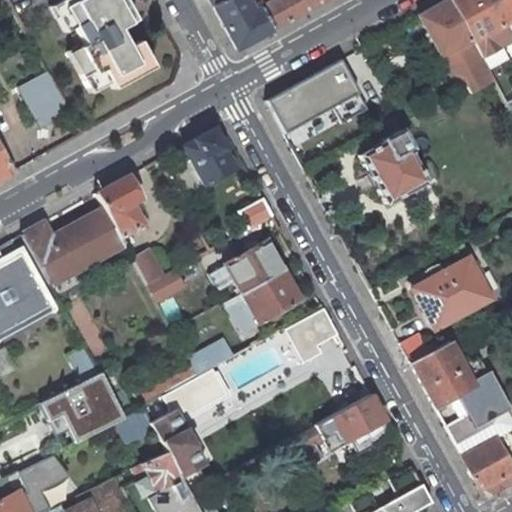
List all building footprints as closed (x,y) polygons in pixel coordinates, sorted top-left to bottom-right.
[(118,38),(100,36),(80,0),(61,0),(50,7),(64,32),(73,27),(77,33),(83,44),(77,48),(68,53),(90,94),(110,83),(113,89),(153,67),(138,41),(127,47),(121,36),(118,38)] [(134,21),(122,0),(80,0),(100,36),(118,38),(121,36),(117,30),(134,21)] [(207,0),(235,49),(270,30),(258,9),(256,4),(249,8),(244,0),(207,0)] [(324,0),(274,0),(258,9),(270,30),(324,0)] [(458,91),(467,86),(471,93),(492,81),(447,0),(446,0),(427,11),(417,16),(458,91)] [(511,0),(447,0),(492,81),(504,104),(511,99),(511,0)] [(72,38),(77,48),(83,44),(77,33),(71,37),(72,38)] [(338,60),(264,101),(281,133),(329,106),(338,122),(365,108),(338,60)] [(48,123),(68,112),(48,75),(18,92),(34,120),(48,123)] [(210,130),(181,146),(188,160),(201,183),(231,167),(210,130)] [(381,142),(357,155),(384,204),(424,182),(434,176),(427,163),(416,169),(406,150),(408,148),(398,130),(380,140),(381,142)] [(0,179),(11,173),(10,171),(0,152),(0,179)] [(201,183),(188,160),(165,172),(180,201),(204,188),(201,183)] [(124,177),(94,194),(102,208),(122,244),(124,247),(133,242),(127,232),(141,224),(130,203),(136,199),(124,177)] [(261,198),(235,212),(245,229),(270,215),(261,198)] [(41,223),(20,235),(48,285),(122,244),(102,208),(49,238),(41,223)] [(280,270),(267,247),(276,242),(283,238),(270,215),(245,229),(235,235),(244,251),(221,264),(238,294),(280,270)] [(10,240),(0,245),(0,334),(48,308),(10,240)] [(149,253),(132,262),(145,285),(161,276),(149,253)] [(465,259),(410,289),(432,328),(487,298),(465,259)] [(161,276),(145,285),(153,302),(181,286),(172,270),(161,276)] [(245,306),(255,323),(297,299),(280,270),(238,294),(224,301),(231,314),(245,306)] [(324,309),(280,328),(295,363),(339,345),(324,309)] [(194,376),(249,346),(240,330),(208,348),(186,361),(189,366),(194,376)] [(447,400),(472,387),(461,367),(448,343),(409,364),(433,408),(440,404),(447,400)] [(80,381),(98,372),(84,344),(66,353),(80,381)] [(505,411),(476,359),(461,367),(472,387),(447,400),(457,419),(443,426),(447,433),(453,444),(492,423),(490,419),(505,411)] [(189,366),(135,396),(141,405),(162,393),(183,382),(194,376),(189,366)] [(80,381),(37,403),(46,421),(58,415),(72,443),(113,422),(122,418),(98,372),(80,381)] [(162,393),(141,405),(140,406),(141,409),(122,418),(113,422),(125,443),(152,428),(165,452),(179,478),(203,465),(201,462),(212,456),(185,407),(174,413),(170,406),(169,407),(162,393)] [(369,395),(279,445),(294,473),(320,457),(312,443),(320,439),(324,447),(355,430),(376,419),(381,416),(369,395)] [(492,423),(453,444),(461,458),(472,452),(494,439),(511,429),(511,423),(505,411),(490,419),(492,423)] [(376,419),(355,430),(365,449),(386,437),(376,419)] [(472,452),(461,458),(479,490),(489,495),(511,482),(511,471),(494,439),(472,452)] [(197,511),(194,505),(189,495),(179,478),(165,452),(139,464),(112,478),(124,500),(130,511),(197,511)] [(0,511),(45,511),(49,510),(39,489),(67,476),(49,455),(15,471),(25,492),(18,496),(17,494),(0,502),(0,511)] [(346,501),(351,511),(411,511),(429,503),(410,467),(386,480),(395,498),(376,508),(367,490),(346,501)] [(112,478),(75,496),(79,504),(63,511),(100,511),(124,500),(112,478)] [(49,510),(45,511),(63,511),(79,504),(75,496),(49,510)]
